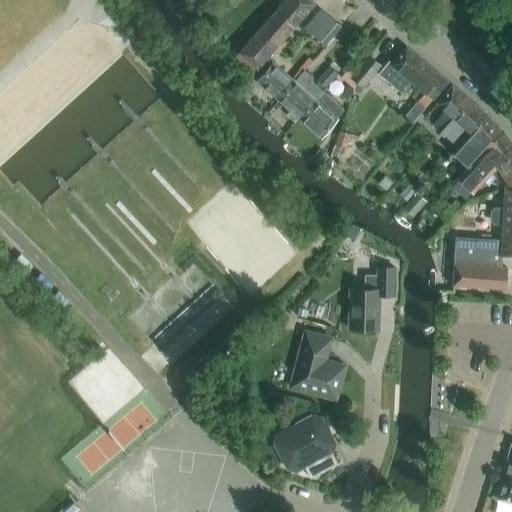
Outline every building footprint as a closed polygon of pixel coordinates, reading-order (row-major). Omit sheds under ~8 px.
[(207,0),(186,0),(187,0),(181,5),(188,14),(195,9),(195,10),(207,0)] [(251,75),(266,58),(314,4),(309,0),(285,0),(239,52),(231,61),(249,76),(251,75)] [(341,27),(330,19),(315,37),(325,46),(341,27)] [(448,82),(427,64),(406,47),(391,64),(389,62),(379,74),(402,93),(411,82),(425,93),(418,101),(425,107),(432,99),(448,82)] [(355,82),(363,88),(381,66),(369,55),(356,70),(356,73),(355,82)] [(257,81),(278,100),(294,82),(294,81),(273,63),(272,64),(266,58),(251,75),(257,81)] [(338,73),(329,66),(317,80),(326,87),(338,73)] [(340,78),(348,85),(339,95),(347,103),(352,88),(355,82),(356,73),(350,66),(340,78)] [(294,82),(278,100),(299,118),(322,91),(310,80),(312,77),(308,74),(306,77),(301,73),(294,81),(294,82)] [(433,125),(442,133),(471,101),(452,85),(436,103),(445,111),(433,125)] [(322,91),(299,118),(320,137),(337,119),(342,111),(339,108),(341,107),(322,91)] [(471,101),(442,133),(451,140),(446,147),(453,153),(454,152),(461,143),(488,117),(487,115),(471,101)] [(468,164),(469,165),(476,157),(487,148),(505,134),(503,132),(488,117),(461,143),(454,152),(454,153),(457,150),(470,161),(468,164)] [(350,134),(340,131),(334,152),(344,155),(350,134)] [(476,157),(469,165),(456,180),(473,194),(490,174),(498,169),(511,157),(511,143),(505,134),(487,148),(476,157)] [(329,157),(320,149),(311,159),(320,167),(329,157)] [(511,157),(498,169),(508,186),(511,186),(511,157)] [(393,182),(385,176),(379,184),(387,190),(393,182)] [(415,192),(408,185),(399,195),(406,202),(415,192)] [(511,187),(505,187),(503,208),(494,208),(491,210),(490,219),(493,223),(502,224),(501,241),(456,238),(452,286),(505,289),(507,268),(501,268),(501,256),(511,256),(511,187)] [(426,202),(416,193),(403,207),(413,216),(426,202)] [(456,212),(449,206),(440,215),(447,221),(456,212)] [(395,268),(377,267),(377,275),(365,275),(364,289),(349,289),(348,329),(378,329),(379,295),(394,296),(395,268)] [(325,361),(331,339),(305,332),(291,387),(335,399),(344,366),(325,361)] [(334,443),(335,442),(322,417),(311,414),(295,423),(294,425),(276,434),(273,444),(287,469),(296,472),(305,467),(310,478),(337,464),(331,453),(332,452),(332,451),(328,453),(324,446),(333,441),(334,443)] [(511,443),(511,444),(496,500),(511,503),(511,443)]
